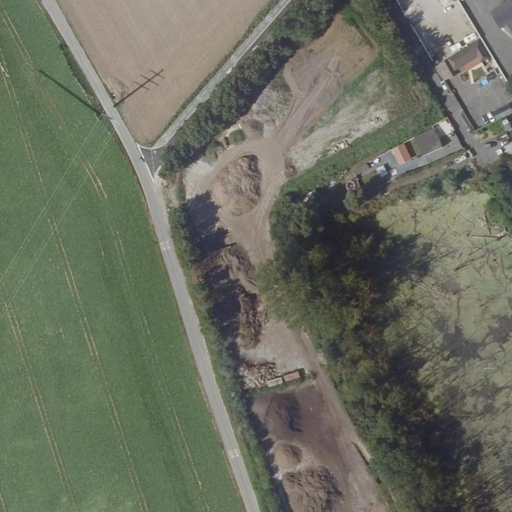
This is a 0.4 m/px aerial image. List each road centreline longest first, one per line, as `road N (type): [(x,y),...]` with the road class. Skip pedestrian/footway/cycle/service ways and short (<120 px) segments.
road 1 (unclassified): [(256,511),(141,169),(48,0)]
road 2 (track): [(141,169),(294,0)]
road 3 (track): [(480,153),(385,0)]
